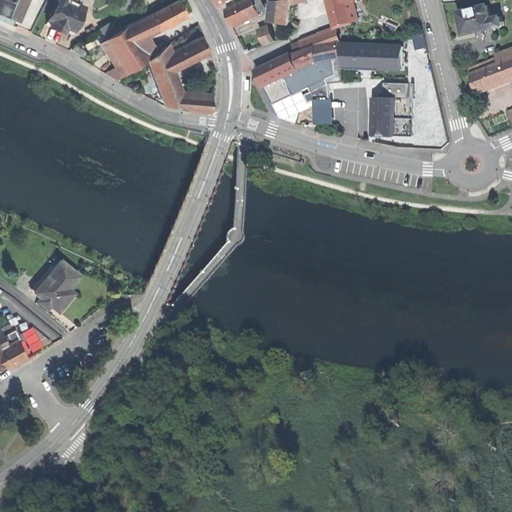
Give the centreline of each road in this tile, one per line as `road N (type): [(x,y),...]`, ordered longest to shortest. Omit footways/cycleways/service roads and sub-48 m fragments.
road 1 (secondary): [(64,437),(119,364),(148,308),(224,123)]
road 2 (residential): [(224,123),(149,108),(0,28)]
road 3 (residential): [(224,123),(239,120),(400,165),(453,168)]
road 4 (residential): [(465,146),(426,0)]
road 5 (secondary): [(224,123),(231,71),(201,0)]
